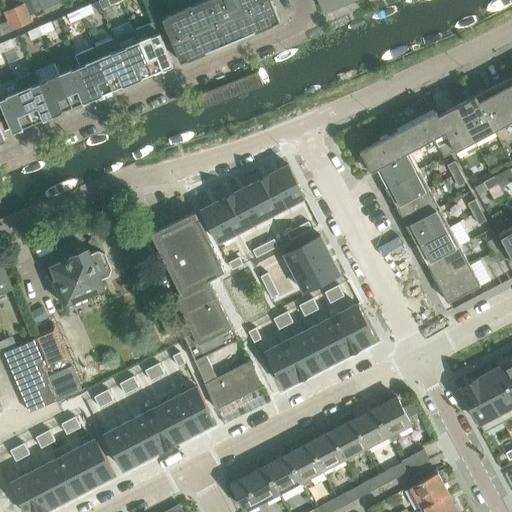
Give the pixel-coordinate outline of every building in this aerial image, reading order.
[(42,10),(37,0),(29,0),(24,2),(25,5),(29,15),(42,10)] [(38,0),(44,10),(61,2),(62,2),(60,0),(38,0)] [(206,0),(163,18),(181,62),(239,38),(280,21),(271,0),(206,0)] [(345,0),(320,0),(325,11),(347,2),(345,0)] [(32,22),(30,16),(29,15),(25,5),(16,10),(5,14),(8,21),(12,31),(32,22)] [(93,14),(90,6),(78,11),(82,19),(93,14)] [(82,19),(78,11),(67,16),(71,24),(82,19)] [(0,36),(12,31),(8,21),(0,24),(0,36)] [(173,66),(159,33),(154,22),(134,31),(139,42),(153,74),(173,66)] [(54,31),(50,23),(39,28),(42,37),(54,31)] [(42,37),(39,28),(27,33),(31,42),(42,37)] [(133,83),(119,50),(114,39),(94,48),(99,59),(113,92),(133,83)] [(14,49),(11,41),(0,45),(0,47),(3,54),(14,49)] [(153,74),(139,42),(119,50),(133,83),(153,74)] [(113,92),(99,59),(79,67),(93,100),(113,92)] [(73,109),(59,76),(55,67),(35,75),(39,85),(53,117),(73,109)] [(59,76),(73,109),(93,100),(79,67),(59,76)] [(255,75),(252,68),(184,98),(187,105),(255,75)] [(53,117),(39,85),(35,75),(15,83),(19,93),(33,126),(53,117)] [(511,75),(495,85),(511,118),(511,75)] [(511,120),(511,118),(495,85),(476,95),(494,130),(511,120)] [(33,126),(19,93),(0,101),(0,105),(10,129),(12,134),(33,126)] [(494,130),(476,95),(456,105),(475,140),(494,130)] [(475,140),(456,105),(438,115),(452,142),(456,150),(464,146),(468,153),(479,148),(475,140)] [(452,142),(438,115),(436,110),(399,130),(410,151),(434,138),(439,148),(452,142)] [(410,151),(399,130),(360,151),(363,154),(360,157),(359,160),(360,164),(362,167),(366,168),(370,167),(372,171),(378,168),(410,151)] [(456,150),(452,142),(439,148),(443,155),(443,156),(444,157),(456,150)] [(420,170),(410,151),(378,168),(387,187),(420,170)] [(461,172),(455,161),(447,165),(453,176),(461,172)] [(288,165),(270,174),(287,207),(305,197),(288,165)] [(511,182),(511,175),(508,169),(494,176),(498,184),(500,188),(511,182)] [(430,188),(420,170),(387,187),(397,205),(430,188)] [(466,182),(461,172),(453,176),(459,186),(466,182)] [(270,174),(253,183),(270,215),(287,207),(270,174)] [(498,184),(494,176),(483,182),(487,190),(498,184)] [(253,183),(236,191),(253,224),(270,215),(253,183)] [(440,207),(430,188),(397,205),(407,224),(440,207)] [(236,191),(219,201),(236,233),(253,224),(236,191)] [(481,210),(475,199),(468,203),(473,214),(481,210)] [(219,201),(201,210),(218,242),(236,233),(219,201)] [(450,226),(440,207),(407,224),(417,243),(450,226)] [(487,220),(481,210),(473,214),(479,224),(487,220)] [(195,211),(151,233),(155,241),(171,274),(167,276),(162,279),(161,278),(160,278),(195,361),(205,383),(217,377),(207,355),(239,339),(210,280),(226,272),(221,261),(195,211)] [(308,221),(298,227),(301,234),(312,228),(308,221)] [(460,245),(450,226),(417,243),(428,263),(460,245)] [(511,226),(499,234),(500,235),(511,257),(511,226)] [(298,227),(287,232),(291,240),(301,234),(298,227)] [(320,235),(284,254),(294,273),(330,254),(320,235)] [(501,248),(496,237),(488,241),(494,252),(501,248)] [(274,239),(264,244),(268,252),(278,246),(274,239)] [(264,244),(253,250),(257,257),(268,252),(264,244)] [(470,264),(460,245),(428,263),(438,282),(470,264)] [(101,279),(109,276),(112,270),(106,256),(99,252),(91,255),(89,250),(86,251),(82,248),(74,251),(71,257),(50,266),(56,279),(54,280),(63,305),(105,289),(101,279)] [(507,258),(501,248),(494,252),(499,262),(507,258)] [(330,254),(294,273),(304,292),(340,273),(330,254)] [(239,257),(229,263),(233,270),(243,264),(239,257)] [(0,261),(0,293),(12,289),(0,261)] [(481,285),(470,264),(438,282),(448,302),(481,285)] [(268,273),(261,276),(266,287),(274,283),(268,273)] [(274,283),(266,287),(272,298),(279,294),(274,283)] [(339,285),(332,288),(337,299),(344,296),(339,285)] [(332,288),(325,292),(330,303),(337,299),(332,288)] [(313,298),(306,302),(312,312),(319,309),(313,298)] [(306,302),(299,305),(305,316),(312,312),(306,302)] [(357,304),(343,311),(362,347),(376,340),(357,304)] [(288,311),(281,315),(286,326),(293,322),(288,311)] [(343,311),(331,317),(349,353),(362,347),(343,311)] [(281,315),(274,318),(279,329),(286,326),(281,315)] [(331,317),(318,324),(337,360),(349,353),(331,317)] [(318,324),(305,331),(324,367),(337,360),(318,324)] [(256,328),(249,331),(254,342),(262,339),(256,328)] [(67,355),(56,330),(34,340),(44,365),(67,355)] [(305,331),(292,337),(311,373),(324,367),(305,331)] [(292,337),(279,344),(298,380),(311,373),(292,337)] [(59,400),(44,365),(34,340),(4,353),(29,413),(59,400)] [(279,344),(266,351),(284,387),(298,380),(279,344)] [(180,352),(173,356),(179,366),(186,363),(180,352)] [(511,360),(498,368),(511,394),(511,360)] [(217,377),(205,383),(207,388),(216,409),(255,390),(262,387),(263,386),(256,373),(254,369),(250,361),(249,361),(217,377)] [(159,363),(152,366),(158,377),(165,373),(159,363)] [(152,366),(145,370),(151,381),(158,377),(152,366)] [(511,394),(498,368),(480,377),(503,422),(511,417),(511,394)] [(134,376),(127,380),(133,390),(140,387),(134,376)] [(480,377),(461,387),(484,432),(503,422),(480,377)] [(127,380),(120,383),(126,394),(133,390),(127,380)] [(196,386),(183,393),(202,429),(215,422),(196,386)] [(108,389),(101,393),(107,404),(114,400),(108,389)] [(101,393),(94,396),(99,405),(100,407),(107,404),(101,393)] [(183,393),(170,400),(188,436),(202,429),(183,393)] [(411,424),(398,397),(375,409),(389,435),(393,441),(401,437),(398,431),(411,424)] [(170,400),(157,406),(176,442),(188,436),(170,400)] [(157,406),(144,413),(163,449),(176,442),(157,406)] [(389,435),(375,409),(353,420),(367,447),(389,435)] [(144,413),(131,420),(150,456),(163,449),(144,413)] [(76,416),(69,420),(74,431),(81,427),(76,416)] [(69,420),(62,424),(67,434),(74,431),(69,420)] [(131,420),(119,426),(137,462),(150,456),(131,420)] [(367,447),(353,420),(331,432),(345,458),(367,447)] [(119,426),(105,433),(124,469),(137,462),(119,426)] [(50,430),(43,433),(49,444),(56,440),(50,430)] [(309,443),(323,470),(325,475),(334,470),(332,465),(345,458),(331,432),(309,443)] [(43,433),(36,437),(42,448),(49,444),(43,433)] [(95,439),(82,445),(101,481),(114,474),(95,439)] [(24,443),(18,446),(23,457),(30,453),(24,443)] [(301,481),(303,486),(313,482),(310,476),(323,470),(309,443),(287,455),(301,481)] [(82,445),(69,452),(88,488),(101,481),(82,445)] [(18,446),(11,450),(16,461),(23,457),(18,446)] [(408,472),(430,460),(424,449),(403,461),(408,472)] [(69,452),(56,459),(75,495),(88,488),(69,452)] [(301,481),(287,455),(265,466),(279,493),(301,481)] [(56,459),(44,465),(62,501),(75,495),(56,459)] [(386,483),(408,472),(403,461),(381,473),(386,483)] [(44,465),(31,472),(50,508),(62,501),(44,465)] [(279,493),(265,466),(236,482),(249,508),(279,493)] [(31,472),(11,482),(26,511),(41,511),(50,508),(31,472)] [(449,493),(438,472),(411,487),(422,507),(449,493)] [(364,495),(386,483),(381,473),(358,484),(364,495)] [(342,507),(364,495),(358,484),(336,496),(342,507)] [(459,511),(449,493),(422,507),(424,511),(459,511)] [(316,511),(332,511),(342,507),(336,496),(314,508),(316,511)]
